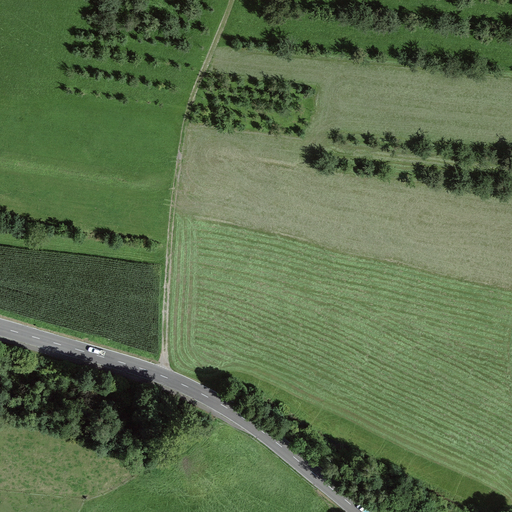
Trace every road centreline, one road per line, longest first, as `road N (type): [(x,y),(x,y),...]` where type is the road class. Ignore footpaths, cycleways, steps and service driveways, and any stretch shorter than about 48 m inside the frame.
road 1 (secondary): [(358,511),(273,439),(202,394),(0,327)]
road 2 (track): [(233,0),(186,127),(164,376)]
